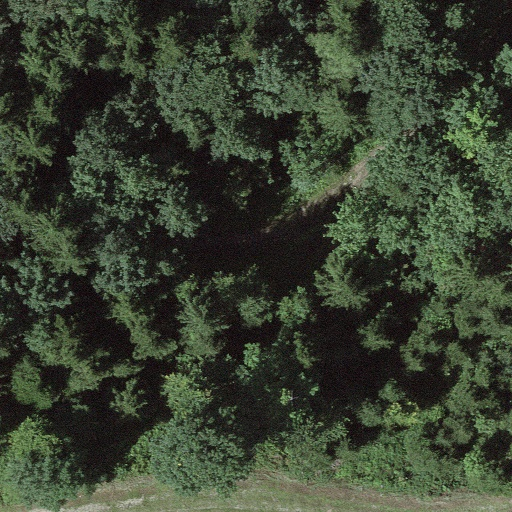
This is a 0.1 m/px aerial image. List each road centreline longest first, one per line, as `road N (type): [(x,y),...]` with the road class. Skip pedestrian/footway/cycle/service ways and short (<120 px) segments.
road 1 (track): [(496,0),(358,167),(281,231),(217,254),(0,294)]
road 2 (track): [(132,511),(213,490),(511,498)]
